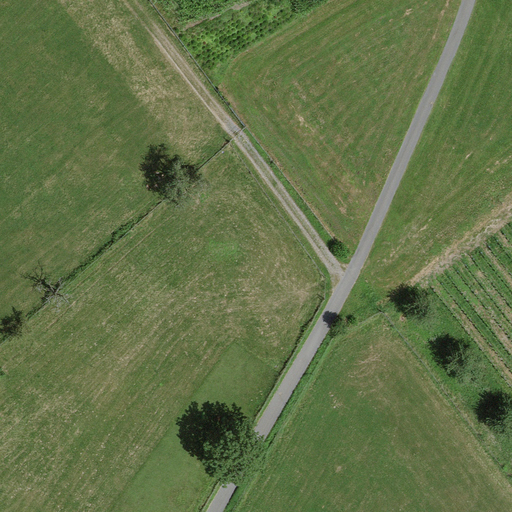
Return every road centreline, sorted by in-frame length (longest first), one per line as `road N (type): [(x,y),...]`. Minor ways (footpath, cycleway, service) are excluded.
road 1 (unclassified): [(216,511),(353,271),(469,0)]
road 2 (track): [(135,1),(344,287)]
